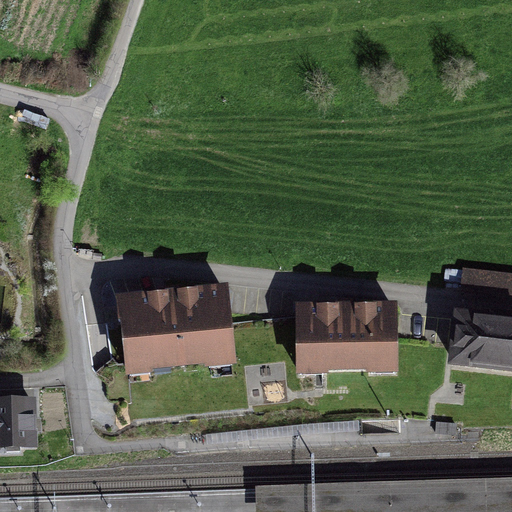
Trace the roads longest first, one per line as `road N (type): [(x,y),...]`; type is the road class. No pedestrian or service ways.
road 1 (residential): [(67,267),(511,305)]
road 2 (residential): [(0,100),(87,123),(70,201),(67,267)]
road 3 (track): [(87,123),(136,0)]
